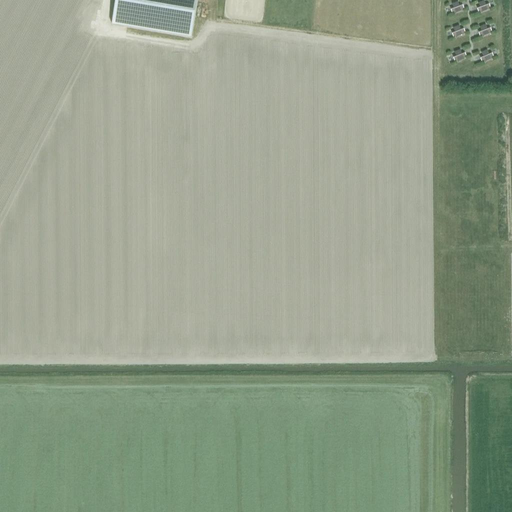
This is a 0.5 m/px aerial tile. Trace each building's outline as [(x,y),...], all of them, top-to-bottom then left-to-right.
[(197,0),(115,0),(111,25),(191,38),(197,0)] [(487,9),(489,8),(487,2),(485,3),(484,1),(478,3),(479,5),(477,6),(479,12),(481,11),(482,13),(488,11),(487,9)] [(461,10),(463,9),(461,3),(459,4),(458,2),(452,4),(453,6),(450,7),(453,13),(455,12),(456,14),(462,12),(461,10)] [(488,33),(491,32),(489,26),(486,27),(485,25),(480,27),(481,29),(478,30),(480,36),(483,35),(484,37),(489,35),(488,33)] [(462,34),(464,33),(462,27),(460,28),(459,26),(453,28),(454,30),(452,31),(454,37),(456,36),(457,38),(463,36),(462,34)] [(463,58),(466,57),(463,51),(461,52),(460,50),(454,52),(455,54),(453,55),(455,61),(458,60),(458,62),(464,60),(463,58)] [(490,58),(493,57),(491,52),(488,53),(487,50),(482,52),(483,55),(480,56),(482,61),(485,60),(486,63),(491,61),(490,58)]
